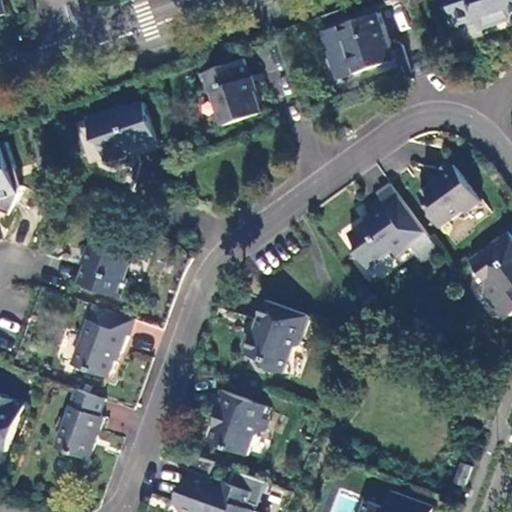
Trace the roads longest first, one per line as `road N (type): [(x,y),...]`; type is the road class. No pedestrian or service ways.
road 1 (residential): [(124,511),(216,272),(423,113),(452,109),(479,121)]
road 2 (residential): [(224,0),(79,52)]
